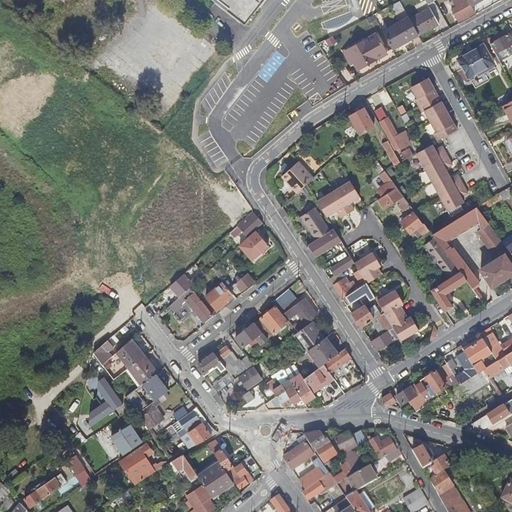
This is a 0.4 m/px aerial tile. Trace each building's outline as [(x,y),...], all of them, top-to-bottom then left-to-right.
[(210,0),(244,27),(264,0),(210,0)] [(473,9),(467,0),(461,0),(459,2),(460,5),(451,10),(458,22),(465,18),(467,20),(469,19),(468,17),(475,13),(473,9)] [(467,0),(473,9),(488,0),(467,0)] [(410,20),(419,36),(439,25),(431,9),(410,20)] [(383,32),(393,50),(419,36),(410,20),(409,18),(383,32)] [(511,41),(503,26),(485,36),(495,54),(511,45),(511,41)] [(365,40),(347,50),(355,64),(359,71),(369,65),(367,62),(375,58),(375,60),(386,54),(377,36),(366,42),(365,40)] [(493,65),(483,45),(457,59),(468,79),(493,65)] [(355,64),(347,50),(343,52),(351,66),(355,64)] [(434,135),(438,141),(457,130),(427,79),(411,88),(418,99),(415,101),(422,113),(425,112),(436,133),(434,135)] [(510,114),(511,117),(511,100),(511,102),(503,106),(508,115),(510,114)] [(398,138),(379,103),(372,106),(396,152),(411,143),(406,133),(398,138)] [(374,127),(364,109),(350,117),(360,135),(374,127)] [(511,138),(503,143),(511,159),(511,138)] [(400,163),(388,141),(382,144),(394,166),(400,163)] [(432,146),(420,152),(416,154),(432,183),(448,212),(464,203),(461,198),(468,194),(458,176),(451,179),(445,170),(452,166),(442,147),(435,151),(432,146)] [(401,154),(404,160),(413,156),(409,149),(401,154)] [(384,187),(389,194),(397,188),(385,171),(377,161),(372,164),(387,184),(384,187)] [(291,187),(297,194),(307,185),(313,179),(298,163),(281,177),(287,184),(289,182),(292,186),(291,187)] [(186,213),(196,228),(209,219),(217,231),(230,222),(193,169),(179,178),(197,205),(186,213)] [(359,197),(350,181),(338,189),(317,202),(327,218),(337,212),(341,219),(354,210),(350,203),(359,197)] [(389,194),(378,200),(384,209),(398,200),(401,204),(399,205),(404,211),(411,206),(397,188),(389,194)] [(467,282),(472,288),(479,283),(453,249),(451,250),(449,248),(448,249),(445,246),(447,244),(445,242),(478,222),(480,225),(481,230),(489,225),(476,208),(433,236),(435,239),(460,272),(467,282)] [(310,231),(316,241),(330,232),(315,211),(303,220),(310,231)] [(419,231),(423,236),(429,232),(415,212),(402,222),(413,237),(418,233),(417,232),(419,231)] [(262,223),(255,216),(240,229),(247,236),(262,223)] [(308,232),(310,231),(303,220),(301,221),(308,232)] [(481,230),(478,232),(499,259),(481,270),(491,288),(511,274),(511,256),(507,249),(489,225),(481,230)] [(316,257),(341,242),(333,229),(330,232),(316,241),(309,246),(316,257)] [(269,247),(256,232),(240,247),(252,261),(269,247)] [(169,276),(205,247),(196,235),(159,264),(169,276)] [(437,263),(448,279),(460,272),(435,239),(424,247),(432,256),(437,263)] [(366,283),(367,286),(382,276),(378,269),(381,267),(373,253),(355,265),(361,275),(366,283)] [(333,276),(341,271),(346,267),(345,266),(348,264),(345,259),(329,270),(333,276)] [(252,283),(254,285),(257,283),(255,281),(254,281),(238,261),(233,265),(243,277),(234,284),(241,292),(252,283)] [(328,278),(334,286),(346,279),(341,271),(333,276),(328,278)] [(184,275),(170,286),(174,290),(173,292),(176,296),(178,295),(180,297),(191,288),(196,284),(206,275),(203,272),(190,283),(184,275)] [(448,279),(430,291),(444,312),(452,306),(445,295),(467,282),(460,272),(448,279)] [(362,286),(366,283),(361,275),(357,278),(362,286)] [(334,286),(342,299),(358,289),(353,282),(350,285),(346,279),(334,286)] [(369,302),(375,298),(367,286),(366,283),(362,286),(358,289),(342,299),(347,307),(364,295),(369,302)] [(226,301),(233,296),(223,284),(205,297),(217,311),(227,303),(226,301)] [(180,297),(177,300),(170,306),(174,313),(182,305),(181,303),(185,300),(194,311),(197,315),(203,323),(212,315),(195,293),(191,288),(180,297)] [(384,314),(401,342),(419,331),(416,327),(417,324),(415,320),(412,319),(412,318),(409,320),(401,307),(404,305),(403,303),(404,301),(401,296),(399,296),(396,291),(378,303),(384,314)] [(361,328),(372,321),(377,318),(375,315),(372,317),(366,308),(368,307),(369,309),(378,303),(375,298),(369,302),(352,313),(361,328)] [(306,325),(318,316),(304,299),(285,313),(289,319),(297,314),(306,325)] [(289,322),(288,322),(276,307),(255,324),(268,340),(289,322)] [(371,343),(377,351),(392,341),(394,340),(401,351),(405,348),(401,342),(384,314),(377,318),(372,321),(377,329),(380,327),(382,332),(377,336),(378,338),(371,343)] [(212,315),(203,323),(205,325),(214,317),(212,315)] [(297,333),(301,331),(295,323),(291,325),(297,333)] [(307,352),(323,340),(311,323),(301,331),(297,333),(295,335),(307,352)] [(268,340),(255,324),(236,338),(243,347),(256,338),(261,345),(268,340)] [(511,338),(499,346),(489,328),(480,334),(481,337),(483,340),(484,339),(489,347),(488,348),(491,353),(496,362),(504,357),(506,356),(504,354),(511,348),(511,338)] [(121,338),(116,332),(94,352),(103,364),(109,358),(111,357),(107,351),(121,338)] [(483,340),(481,337),(462,349),(477,374),(482,370),(485,369),(480,360),(491,353),(488,348),(483,340)] [(320,367),(323,365),(338,354),(331,345),(329,346),(327,344),(329,342),(325,338),(323,340),(307,352),(320,367)] [(130,340),(117,352),(129,368),(143,358),(145,356),(139,347),(137,349),(130,340)] [(394,340),(392,341),(399,352),(401,351),(394,340)] [(229,373),(235,379),(254,365),(247,357),(241,362),(239,360),(238,361),(226,346),(216,354),(221,360),(220,361),(227,369),(229,373)] [(462,349),(460,346),(456,349),(460,354),(456,357),(457,358),(462,367),(464,370),(461,373),(457,376),(453,370),(456,368),(451,360),(446,363),(446,364),(459,385),(477,374),(462,349)] [(401,351),(399,352),(403,358),(408,355),(405,348),(401,351)] [(330,374),(351,358),(344,349),(338,354),(323,365),(330,374)] [(214,353),(199,364),(198,370),(204,378),(218,368),(222,373),(227,369),(220,361),(214,353)] [(157,373),(145,356),(143,358),(129,368),(141,385),(144,383),(156,374),(157,373)] [(507,361),(504,357),(496,362),(485,369),(482,370),(487,379),(509,365),(507,361)] [(454,388),(459,385),(446,364),(440,368),(451,384),(451,383),(454,388)] [(313,393),(334,379),(330,374),(323,365),(320,367),(304,379),(307,384),(313,393)] [(141,385),(129,368),(126,371),(138,387),(141,385)] [(261,380),(253,368),(239,377),(247,390),(261,380)] [(447,395),(443,388),(451,384),(440,368),(419,381),(421,383),(416,386),(427,405),(438,399),(439,400),(447,395)] [(482,370),(477,374),(459,385),(454,388),(461,400),(489,382),(487,379),(482,370)] [(211,387),(216,393),(235,379),(229,373),(221,379),(211,387)] [(156,400),(168,391),(156,374),(144,383),(156,400)] [(99,380),(97,388),(106,400),(101,404),(91,411),(89,424),(91,427),(123,404),(104,377),(99,380)] [(304,404),(315,397),(313,393),(307,384),(300,388),(297,384),(285,391),(281,385),(273,391),(275,394),(273,396),(274,398),(277,397),(281,403),(285,401),(288,405),(292,402),(294,404),(301,400),(304,404)] [(416,386),(415,384),(396,396),(401,405),(408,400),(411,405),(417,402),(422,409),(427,405),(416,386)] [(97,397),(101,404),(106,400),(97,388),(97,397)] [(138,414),(148,406),(135,389),(126,397),(133,407),(138,414)] [(242,396),(248,403),(254,399),(249,391),(242,396)] [(396,403),(390,393),(381,399),(384,405),(390,406),(396,403)] [(268,410),(285,409),(281,403),(277,397),(274,398),(264,405),(268,410)] [(511,398),(471,424),(474,429),(480,431),(508,413),(509,415),(511,413),(511,398)] [(163,419),(152,403),(148,406),(138,414),(148,428),(149,430),(151,428),(163,419)] [(178,421),(188,414),(184,408),(174,415),(178,421)] [(205,420),(196,408),(192,411),(201,423),(205,420)] [(189,432),(201,423),(192,411),(188,414),(178,421),(172,426),(181,437),(182,437),(189,432)] [(205,420),(201,423),(211,436),(215,433),(205,420)] [(197,444),(211,436),(201,423),(189,432),(196,443),(197,444)] [(129,425),(115,434),(111,436),(116,443),(120,449),(124,455),(142,442),(129,425)] [(189,448),(196,443),(189,432),(182,437),(189,448)] [(340,452),(327,432),(312,433),(305,435),(315,453),(316,452),(324,463),(337,454),(340,452)] [(342,451),(341,452),(347,463),(355,474),(364,469),(353,453),(354,452),(352,448),(361,444),(355,435),(351,437),(349,433),(336,440),(342,451)] [(295,441),(299,447),(305,442),(301,437),(295,441)] [(367,439),(379,460),(386,456),(396,450),(390,438),(380,444),(376,438),(371,441),(370,438),(369,437),(367,439)] [(151,440),(146,443),(150,448),(154,445),(151,440)] [(215,457),(225,471),(232,466),(221,449),(219,450),(213,441),(207,445),(215,457)] [(299,447),(284,457),(296,475),(306,467),(303,462),(314,455),(305,442),(299,447)] [(116,452),(120,449),(116,443),(112,446),(116,452)] [(154,464),(151,465),(146,457),(150,455),(152,451),(150,448),(146,443),(119,461),(125,470),(126,470),(135,484),(155,471),(155,472),(160,469),(159,468),(168,463),(167,461),(161,461),(156,464),(154,464)] [(422,469),(431,463),(427,456),(425,453),(421,446),(412,451),(415,457),(422,469)] [(401,454),(398,449),(396,450),(386,456),(390,462),(401,454)] [(364,469),(366,467),(355,451),(354,452),(353,453),(364,469)] [(444,470),(449,467),(448,467),(457,461),(451,451),(433,462),(435,465),(431,468),(436,476),(444,470)] [(192,480),(198,476),(194,471),(183,454),(172,461),(178,471),(183,467),(192,480)] [(338,456),(337,454),(324,463),(323,464),(325,466),(338,456)] [(83,486),(92,480),(75,455),(67,461),(83,486)] [(254,468),(258,465),(250,455),(246,457),(248,460),(254,468)] [(212,497),(234,483),(226,472),(225,471),(215,457),(194,471),(198,476),(204,485),(212,497)] [(243,464),(248,460),(246,457),(241,461),(242,462),(228,471),(239,488),(253,479),(243,464)] [(323,464),(320,460),(316,463),(318,467),(300,480),(305,488),(324,475),(325,477),(330,474),(325,466),(323,464)] [(337,484),(347,478),(355,474),(347,463),(342,467),(343,474),(334,480),(337,484)] [(355,492),(376,479),(368,466),(366,467),(364,469),(355,474),(347,478),(355,492)] [(486,485),(500,478),(492,467),(471,481),(477,489),(486,485)] [(463,502),(444,470),(436,476),(429,480),(439,497),(446,509),(447,511),(468,511),(462,503),(463,502)] [(46,484),(29,496),(25,499),(31,507),(67,482),(61,474),(46,484)] [(325,477),(306,490),(302,492),(308,500),(319,492),(321,495),(337,484),(334,480),(330,474),(325,477)] [(511,480),(502,499),(511,503),(511,480)] [(28,493),(29,496),(46,484),(44,481),(28,493)] [(210,499),(212,497),(204,485),(187,496),(195,508),(189,511),(206,511),(207,511),(215,506),(210,499)] [(410,511),(414,511),(429,504),(420,488),(403,499),(410,511)] [(360,499),(355,492),(346,497),(346,498),(353,507),(355,511),(373,511),(371,509),(368,510),(360,499)] [(16,504),(7,495),(1,500),(12,509),(16,504)] [(278,511),(291,511),(279,495),(271,501),(278,511)] [(366,495),(360,499),(368,510),(371,509),(374,507),(366,495)] [(346,498),(333,508),(336,511),(346,511),(353,507),(346,498)]
